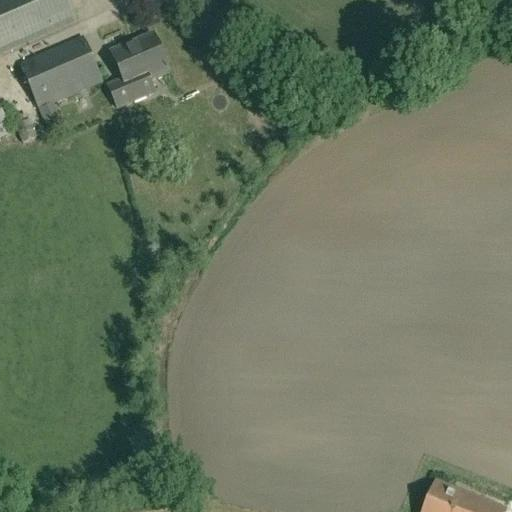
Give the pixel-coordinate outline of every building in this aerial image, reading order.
[(0,0),(0,56),(78,22),(67,0),(0,0)] [(38,111),(103,83),(83,35),(18,63),(38,111)] [(170,73),(154,36),(111,54),(123,81),(108,88),(117,110),(156,94),(150,82),(170,73)] [(43,138),(63,132),(56,111),(46,114),(48,121),(39,125),(43,138)] [(22,145),(37,139),(26,115),(11,121),(22,145)] [(8,117),(0,119),(0,143),(15,139),(8,117)] [(505,511),(506,511),(436,483),(423,511),(505,511)]
